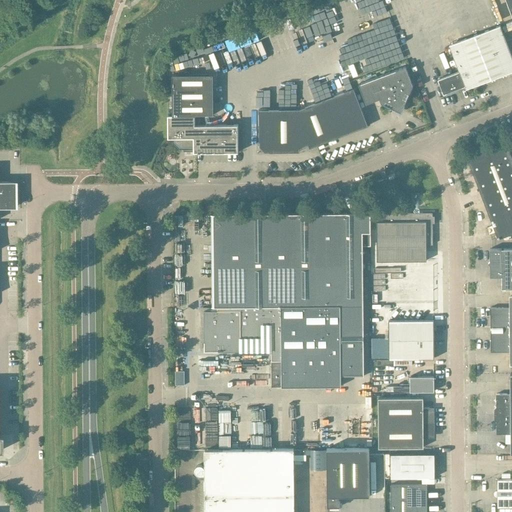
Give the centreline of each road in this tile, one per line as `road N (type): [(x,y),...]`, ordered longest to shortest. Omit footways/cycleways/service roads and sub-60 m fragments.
road 1 (unclassified): [(458,511),(455,214),(429,143)]
road 2 (unclassified): [(155,511),(156,194)]
road 3 (unclassified): [(156,194),(296,191),(429,143)]
road 4 (unclassified): [(89,425),(88,212),(103,195)]
road 5 (unknown): [(254,192),(248,81),(278,57),(347,32)]
road 6 (residential): [(33,329),(33,209),(40,198),(103,195)]
road 7 (residential): [(35,473),(33,329)]
